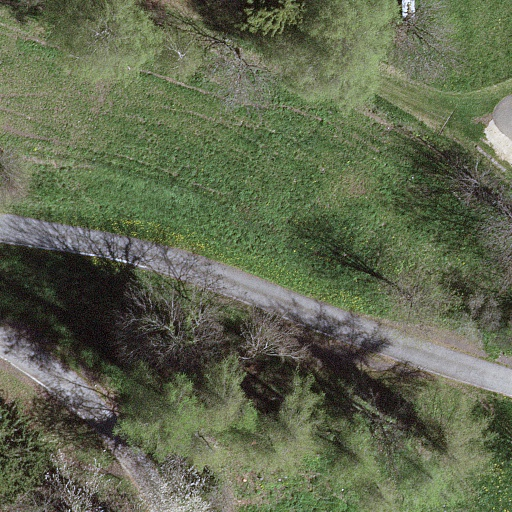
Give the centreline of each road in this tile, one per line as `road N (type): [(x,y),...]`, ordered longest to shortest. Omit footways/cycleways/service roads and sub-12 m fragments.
road 1 (unclassified): [(0,223),(187,265),(511,381)]
road 2 (unclassified): [(169,511),(91,404),(0,339)]
